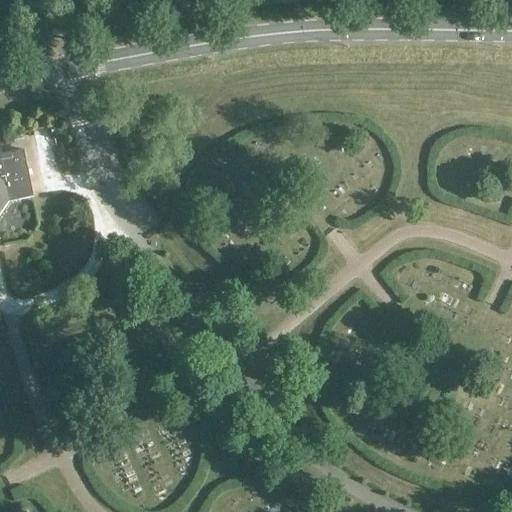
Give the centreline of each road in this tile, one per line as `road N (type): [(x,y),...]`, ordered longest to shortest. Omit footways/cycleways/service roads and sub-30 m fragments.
road 1 (secondary): [(511,29),(308,31),(0,82)]
road 2 (residential): [(0,306),(47,302),(82,278),(102,251),(106,229),(83,186),(38,186)]
